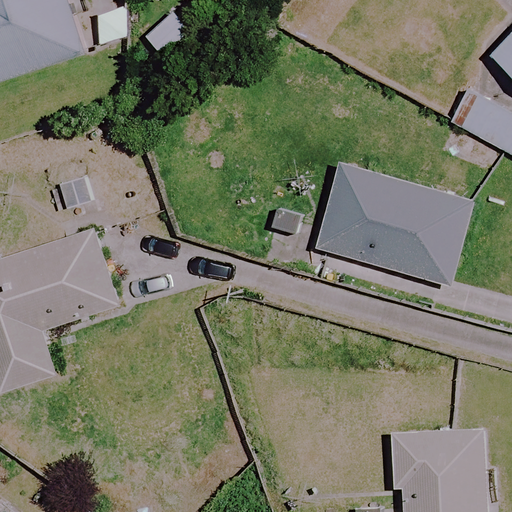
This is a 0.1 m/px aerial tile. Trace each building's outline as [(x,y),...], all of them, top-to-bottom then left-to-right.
[(0,0),(0,87),(94,58),(75,0),(0,0)] [(511,37),(494,57),(511,74),(511,37)] [(511,112),(482,96),(463,131),(511,158),(511,112)] [(449,311),(457,282),(479,200),(344,163),(321,244),(299,238),(291,267),(313,273),(449,311)] [(97,168),(57,182),(67,211),(107,197),(132,188),(125,168),(100,177),(97,168)] [(125,305),(99,229),(0,262),(0,389),(2,396),(58,377),(43,333),(125,305)] [(491,511),(487,429),(393,433),(396,499),(405,499),(405,511),(491,511)]
